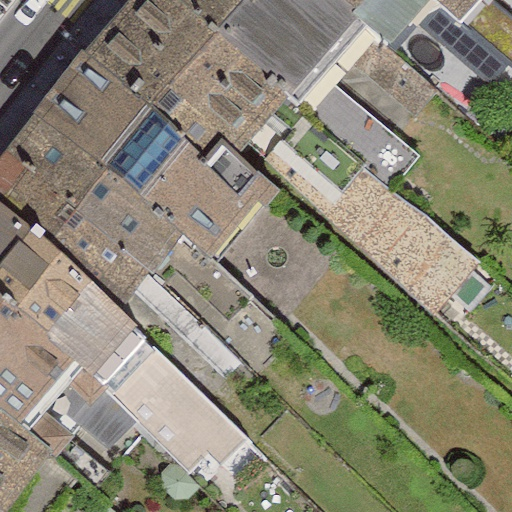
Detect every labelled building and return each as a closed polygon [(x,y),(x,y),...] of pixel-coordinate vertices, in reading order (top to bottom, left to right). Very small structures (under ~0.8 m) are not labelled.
[(439,330),(482,274),(403,201),(430,161),(334,86),(318,103),(179,0),(154,0),(101,55),(292,192),(439,330)] [(334,86),(378,16),(355,0),(179,0),(318,103),(334,86)] [(511,0),(355,0),(378,16),(398,0),(431,0),(511,62),(511,0)] [(233,277),(292,192),(101,55),(44,126),(186,245),(233,277)] [(0,194),(146,309),(186,245),(44,126),(0,190),(0,194)] [(209,495),(257,450),(152,353),(163,333),(146,309),(0,194),(0,282),(102,369),(209,495)] [(0,282),(0,404),(41,439),(102,369),(0,282)] [(41,439),(0,404),(0,496),(6,501),(11,511),(24,511),(71,449),(41,439)]
